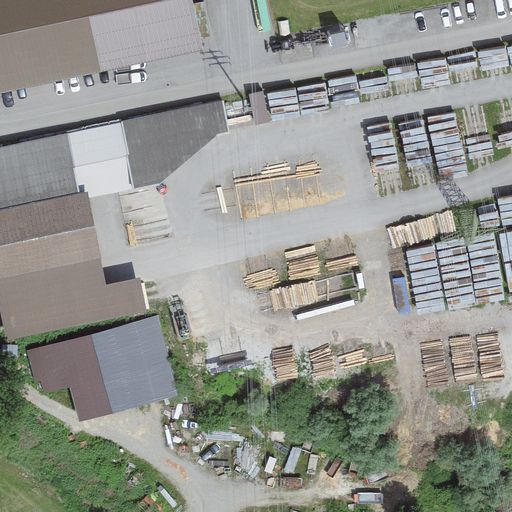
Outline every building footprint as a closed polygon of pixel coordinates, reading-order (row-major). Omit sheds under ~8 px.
[(0,0),(0,89),(200,46),(189,0),(0,0)] [(218,101),(121,122),(128,154),(209,136),(206,122),(222,118),(218,101)] [(66,133),(72,166),(124,156),(118,122),(66,133)] [(0,206),(78,191),(72,166),(66,133),(0,146),(0,206)] [(107,282),(88,189),(78,191),(0,206),(0,293),(9,337),(149,308),(142,275),(107,282)] [(177,394),(160,319),(29,349),(37,382),(43,381),(45,390),(72,384),(80,416),(177,394)]
